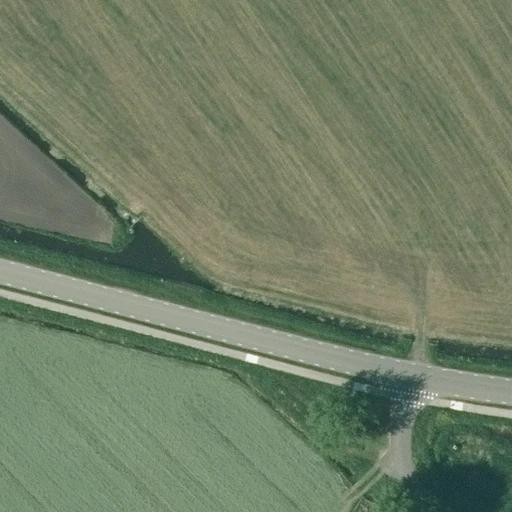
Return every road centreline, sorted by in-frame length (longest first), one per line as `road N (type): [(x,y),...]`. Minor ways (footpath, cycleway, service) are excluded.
road 1 (tertiary): [(0,268),(400,371)]
road 2 (unclassified): [(450,511),(417,478),(398,442),(400,371)]
